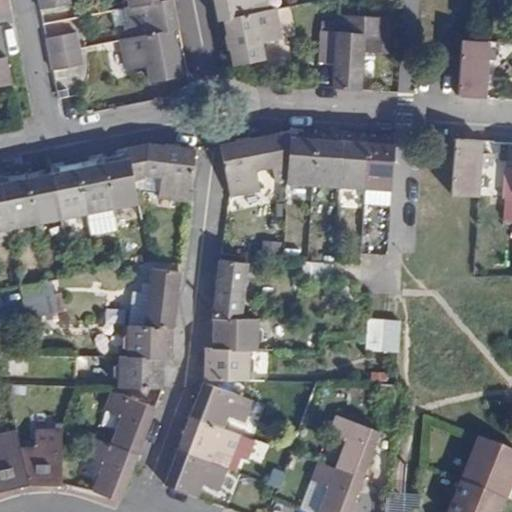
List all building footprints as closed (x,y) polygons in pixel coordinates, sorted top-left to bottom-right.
[(171,28),(178,27),(174,9),(172,0),(155,0),(128,5),(125,6),(128,21),(124,21),(127,36),(171,28)] [(213,0),(214,1),(218,19),(225,17),(268,9),(266,0),(213,0)] [(125,6),(111,9),(114,24),(124,21),(128,21),(125,6)] [(268,9),(225,17),(231,46),(235,63),(264,58),(261,41),(281,37),(275,7),(268,9)] [(334,62),(332,86),(359,88),(362,50),(387,52),(389,17),(342,13),(340,30),(336,30),(334,62)] [(127,36),(121,38),(127,68),(148,65),(151,79),(180,74),(174,45),(171,28),(127,36)] [(319,62),(334,62),(336,30),(321,28),(319,62)] [(45,37),(48,52),(80,46),(77,31),(45,37)] [(458,94),(484,96),(487,40),(475,40),(462,39),(458,94)] [(80,46),(48,52),(52,67),(65,65),(83,62),(80,46)] [(5,54),(0,55),(0,81),(10,80),(5,54)] [(83,62),(65,65),(66,70),(84,67),(83,62)] [(230,193),(260,188),(256,168),(271,165),(274,179),(287,177),(290,135),(290,131),(220,145),(230,193)] [(287,181),(313,183),(316,137),(298,136),(290,135),(287,177),(287,181)] [(313,183),(339,185),(342,139),(334,138),(316,137),(313,183)] [(452,194),(477,196),(479,166),(480,153),(481,140),(455,138),(452,194)] [(339,185),(365,187),(369,141),(350,140),(342,139),(339,185)] [(365,187),(391,189),(395,143),(387,142),(369,141),(365,187)] [(146,143),(127,148),(129,157),(133,176),(144,173),(161,175),(160,191),(159,196),(188,200),(195,150),(146,143)] [(494,153),(480,153),(479,166),(493,167),(494,153)] [(133,176),(129,157),(121,159),(103,162),(112,207),(138,202),(135,188),(133,176)] [(112,207),(103,162),(90,164),(77,167),(87,212),(112,207)] [(504,197),(511,197),(511,166),(504,166),(502,197),(504,197)] [(66,169),(52,172),(61,218),(87,212),(77,167),(66,169)] [(61,218),(52,172),(39,174),(26,177),(35,222),(61,218)] [(144,173),(133,176),(135,188),(160,191),(161,175),(144,173)] [(10,227),(35,222),(26,177),(15,180),(0,182),(4,201),(10,227)] [(4,201),(0,182),(0,229),(10,227),(4,201)] [(511,219),(511,197),(504,197),(503,218),(511,219)] [(260,257),(279,259),(281,239),(262,238),(260,257)] [(283,259),(299,260),(300,247),(284,246),(283,259)] [(214,317),(241,317),(247,262),(221,259),(217,293),(214,317)] [(302,277),(359,281),(360,265),(303,261),(302,277)] [(175,299),(179,271),(154,267),(151,284),(146,325),(171,326),(175,299)] [(21,285),(24,302),(55,295),(55,294),(51,279),(21,285)] [(128,324),(146,325),(151,284),(142,283),(141,293),(132,292),(128,324)] [(55,294),(55,295),(58,311),(64,310),(61,293),(55,294)] [(27,317),(58,311),(55,295),(24,302),(27,317)] [(250,348),(257,349),(258,318),(241,317),(214,317),(213,329),(213,347),(250,348)] [(382,349),(384,319),(369,317),(366,347),(382,349)] [(398,350),(400,320),(384,319),(382,349),(398,350)] [(127,355),(163,356),(171,356),(171,337),(171,326),(146,325),(128,324),(127,355)] [(249,379),(250,348),(213,347),(205,347),(205,360),(204,378),(249,379)] [(120,386),(163,387),(163,371),(163,356),(127,355),(120,355),(120,386)] [(388,379),(388,371),(371,370),(371,379),(388,379)] [(233,392),(203,380),(194,405),(191,415),(223,427),(229,414),(245,420),(252,399),(244,396),(233,392)] [(237,382),(233,392),(244,396),(248,386),(237,382)] [(393,425),(396,383),(381,382),(378,425),(393,425)] [(26,386),(12,385),(11,393),(26,395),(26,386)] [(149,423),(155,407),(140,402),(112,391),(106,408),(122,415),(112,443),(138,453),(149,423)] [(140,402),(155,407),(158,397),(144,392),(140,402)] [(335,467),(362,477),(379,431),(336,414),(329,432),(346,440),(335,467)] [(247,458),(254,439),(223,427),(191,415),(185,431),(178,449),(227,467),(234,470),(240,455),(247,458)] [(19,445),(29,483),(38,482),(61,482),(61,428),(36,428),(35,445),(19,445)] [(0,489),(12,487),(29,483),(19,445),(15,429),(0,432),(0,489)] [(130,472),(138,453),(112,443),(94,436),(87,454),(104,461),(94,490),(120,500),(130,472)] [(499,511),(511,481),(511,450),(479,437),(471,455),(477,458),(467,483),(461,481),(448,511),(499,511)] [(166,483),(197,495),(202,482),(218,488),(227,467),(178,449),(173,464),(166,483)] [(477,458),(471,455),(461,481),(467,483),(477,458)] [(348,511),(362,477),(335,467),(318,460),(311,479),(329,485),(318,511),(348,511)] [(284,471),(273,467),(267,481),(278,485),(284,471)] [(301,507),(313,511),(318,511),(329,485),(311,479),(301,507)]
